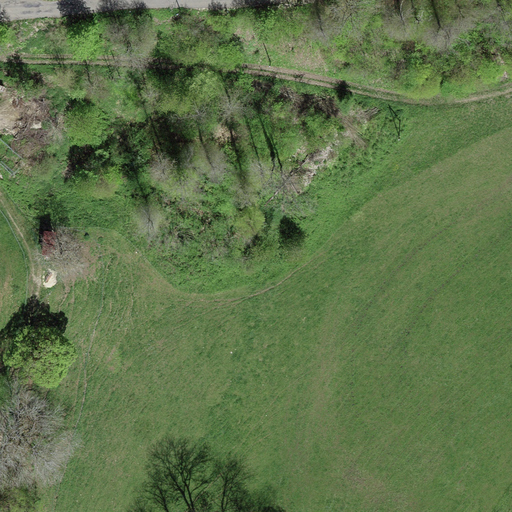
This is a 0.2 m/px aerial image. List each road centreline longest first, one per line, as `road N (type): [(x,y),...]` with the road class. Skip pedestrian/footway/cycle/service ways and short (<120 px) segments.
road 1 (track): [(0,432),(35,267),(0,189)]
road 2 (unclassified): [(0,7),(173,0)]
